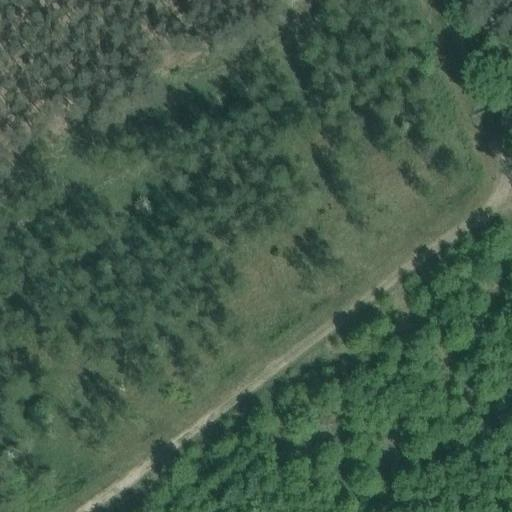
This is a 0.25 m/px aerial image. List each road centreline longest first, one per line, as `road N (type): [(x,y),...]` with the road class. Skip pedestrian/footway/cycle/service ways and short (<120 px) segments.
road 1 (track): [(511,193),(91,511)]
road 2 (track): [(448,0),(511,169)]
